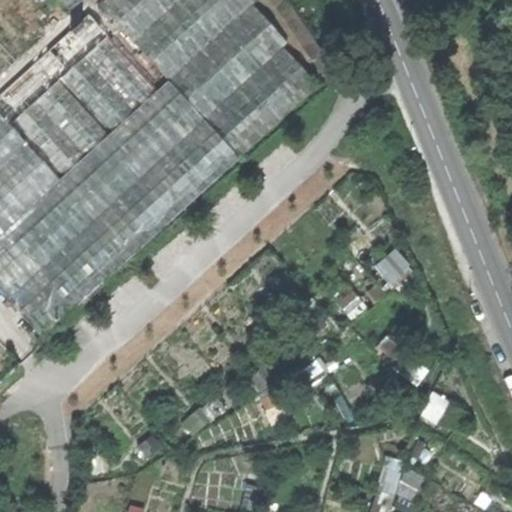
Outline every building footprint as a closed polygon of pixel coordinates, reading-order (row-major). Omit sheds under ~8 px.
[(48,0),(0,0),(0,15),(30,50),(64,18),(48,0)] [(102,0),(96,6),(167,82),(157,91),(87,15),(0,93),(0,291),(42,337),(316,84),(282,47),(287,42),(251,5),(255,0),(102,0)] [(55,0),(68,13),(82,0),(55,0)] [(270,0),(328,82),(338,74),(287,0),(270,0)] [(0,21),(0,75),(1,76),(27,52),(0,21)] [(420,499),(428,468),(392,459),(377,511),(393,511),(398,493),(420,499)]
